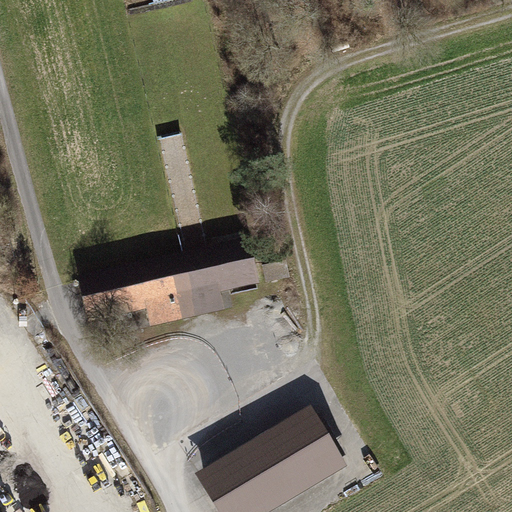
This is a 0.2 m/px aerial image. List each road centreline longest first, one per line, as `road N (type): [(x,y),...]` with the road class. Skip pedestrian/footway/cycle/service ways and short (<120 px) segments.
road 1 (track): [(136,439),(305,365),(315,326),(287,183),(287,126),(298,88),(339,60),(511,10)]
road 2 (track): [(179,511),(64,319),(0,73)]
